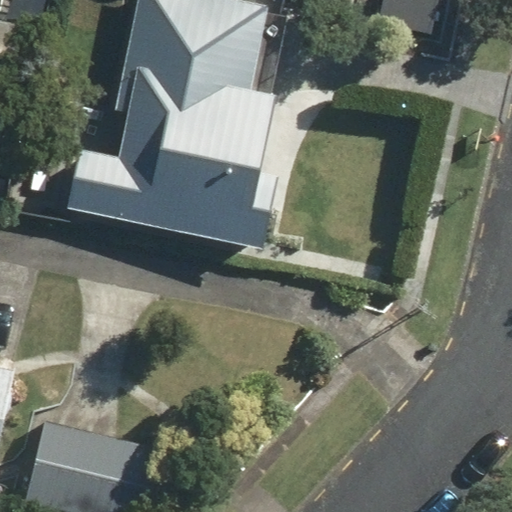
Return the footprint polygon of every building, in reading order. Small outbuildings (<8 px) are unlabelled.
[(0,0),(0,57),(1,54),(22,59),(29,25),(4,19),(8,0),(0,0)] [(265,0),(144,0),(125,110),(143,113),(135,158),(87,149),(77,209),(272,244),(287,159),(278,157),(292,75),(268,70),(280,3),(265,0)] [(380,0),(371,35),(431,51),(444,0),(380,0)] [(0,463),(4,464),(26,370),(0,363),(0,463)] [(151,511),(168,456),(51,422),(29,498),(76,511),(151,511)]
